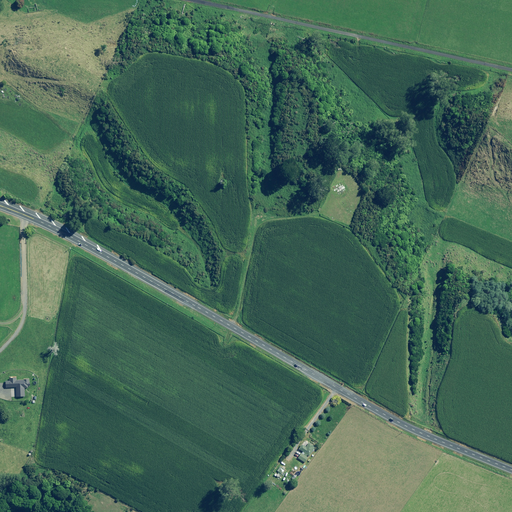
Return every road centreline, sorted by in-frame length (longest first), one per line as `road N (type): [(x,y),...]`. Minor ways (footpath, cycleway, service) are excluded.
road 1 (trunk): [(0,205),(99,251),(393,420),(511,469)]
road 2 (unclassified): [(511,71),(190,0)]
